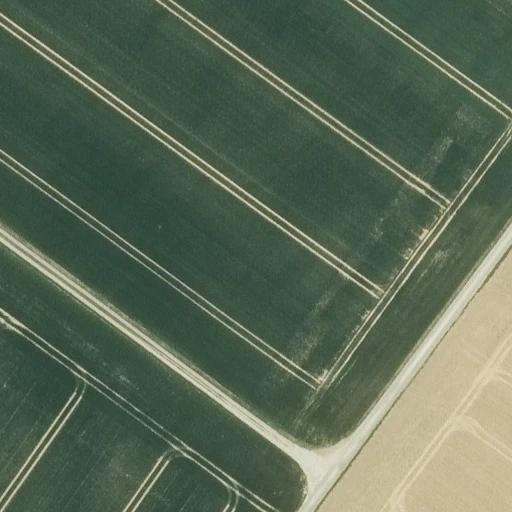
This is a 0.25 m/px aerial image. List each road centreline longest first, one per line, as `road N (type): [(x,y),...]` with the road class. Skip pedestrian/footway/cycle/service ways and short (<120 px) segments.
road 1 (track): [(0,259),(321,499)]
road 2 (track): [(312,511),(511,251)]
